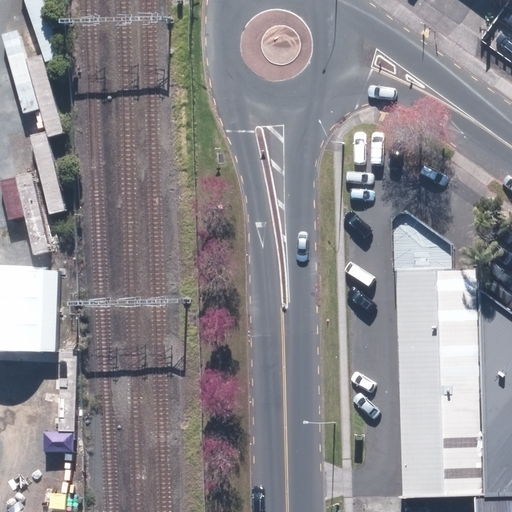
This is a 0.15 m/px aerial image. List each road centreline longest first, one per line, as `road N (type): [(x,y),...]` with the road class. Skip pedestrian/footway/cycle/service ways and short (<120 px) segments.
road 1 (secondary): [(283,358),(265,284),(237,72)]
road 2 (secondary): [(308,95),(297,164),(298,295),(283,358)]
road 3 (secondary): [(329,12),(413,50),(459,110)]
road 4 (secondary): [(283,358),(286,511)]
road 5 (secondary): [(459,110),(330,79)]
